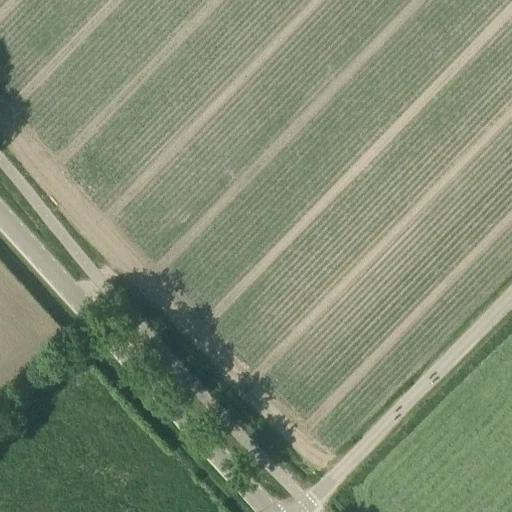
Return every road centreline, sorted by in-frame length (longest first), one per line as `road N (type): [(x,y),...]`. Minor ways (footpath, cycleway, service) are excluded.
road 1 (tertiary): [(268,511),(0,213)]
road 2 (unclassified): [(300,511),(511,295)]
